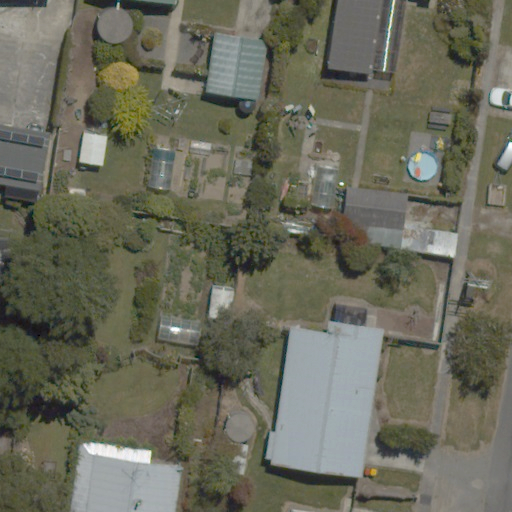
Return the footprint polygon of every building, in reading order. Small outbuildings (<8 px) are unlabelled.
[(83,0),(83,1),(172,14),(174,0),(83,0)] [(263,40),(210,33),(202,99),(254,106),(263,40)] [(0,183),(37,190),(46,137),(0,128),(0,183)] [(345,187),(343,226),(406,230),(409,191),(345,187)] [(381,345),(286,332),(267,467),(362,480),(381,345)] [(243,484),(248,409),(220,407),(215,482),(243,484)] [(175,511),(183,467),(77,452),(68,511),(175,511)]
